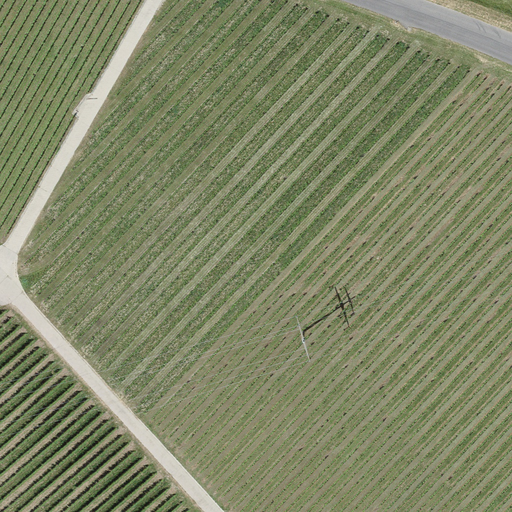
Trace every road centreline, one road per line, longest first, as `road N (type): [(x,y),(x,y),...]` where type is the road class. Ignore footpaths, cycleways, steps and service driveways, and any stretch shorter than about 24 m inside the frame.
road 1 (track): [(0,280),(211,511)]
road 2 (track): [(152,0),(0,267)]
road 3 (tertiary): [(364,0),(511,54)]
